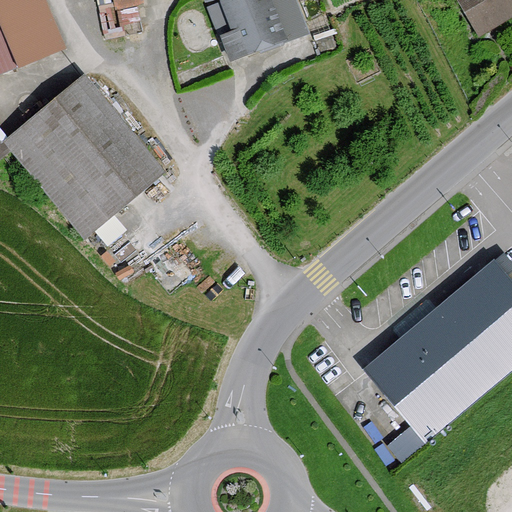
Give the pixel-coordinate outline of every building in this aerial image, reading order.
[(0,0),(0,75),(58,53),(36,0),(0,0)] [(108,0),(111,14),(139,9),(137,0),(108,0)] [(305,39),(292,0),(211,0),(217,18),(220,17),(227,36),(215,40),(224,66),(305,39)] [(511,20),(511,0),(451,0),(475,42),(511,20)] [(160,176),(79,77),(2,140),(0,136),(0,158),(5,154),(77,243),(160,176)] [(511,294),(490,268),(362,374),(421,445),(511,369),(511,294)]
